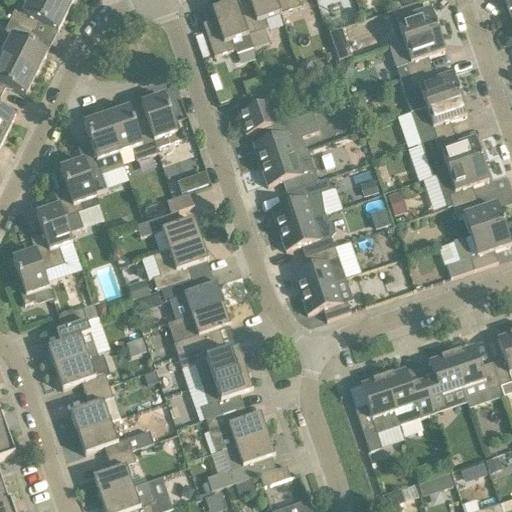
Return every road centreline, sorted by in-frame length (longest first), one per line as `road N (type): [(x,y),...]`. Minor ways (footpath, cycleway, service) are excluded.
road 1 (residential): [(312,354),(272,304),(161,3)]
road 2 (residential): [(0,223),(87,43),(125,14),(161,3)]
road 3 (residential): [(312,354),(511,279)]
road 4 (residential): [(68,511),(18,369),(0,345)]
road 5 (residential): [(345,511),(312,409),(312,354)]
road 6 (residential): [(511,139),(463,0)]
